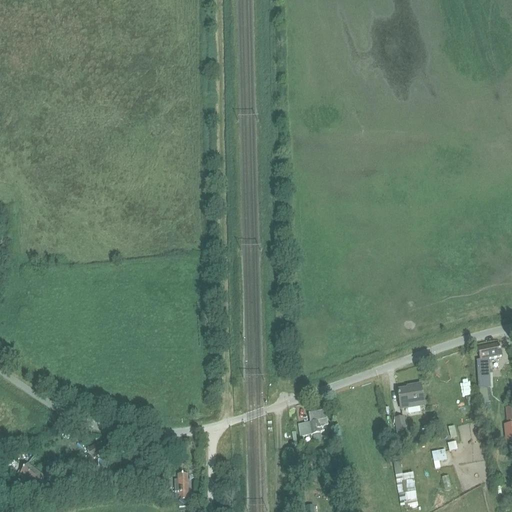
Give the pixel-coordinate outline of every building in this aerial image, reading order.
[(478,350),(480,360),(480,361),(487,360),(490,359),(501,357),(499,346),(478,350)] [(479,372),(483,404),(492,403),(488,371),(479,372)] [(398,392),(401,410),(424,406),(420,386),(412,388),(413,389),(398,392)] [(328,425),(327,417),(325,407),(307,411),(310,424),(298,426),(300,438),(321,434),(320,427),(328,425)] [(394,420),(397,438),(407,437),(404,418),(394,420)] [(87,451),(92,460),(106,452),(101,443),(87,451)] [(437,463),(447,461),(445,452),(436,454),(437,463)] [(27,465),(21,473),(19,476),(41,492),(48,482),(27,465)] [(177,475),(177,485),(178,501),(188,501),(187,475),(177,475)] [(434,480),(413,480),(413,493),(435,493),(434,480)]
